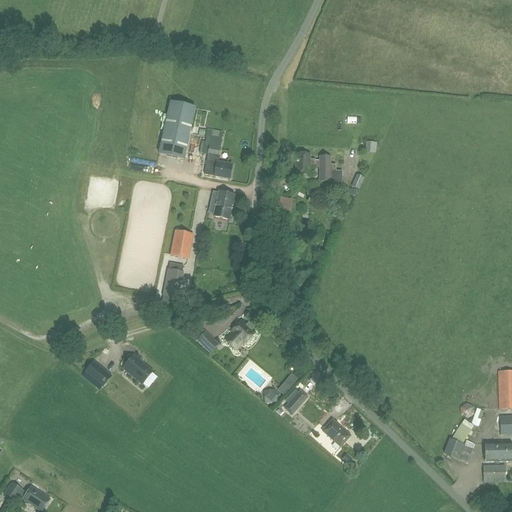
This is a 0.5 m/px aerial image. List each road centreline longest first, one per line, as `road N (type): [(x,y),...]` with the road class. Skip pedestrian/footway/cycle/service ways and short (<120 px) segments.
road 1 (unclassified): [(472,511),(250,296),(266,96),(316,0)]
road 2 (track): [(250,296),(60,354),(0,327)]
